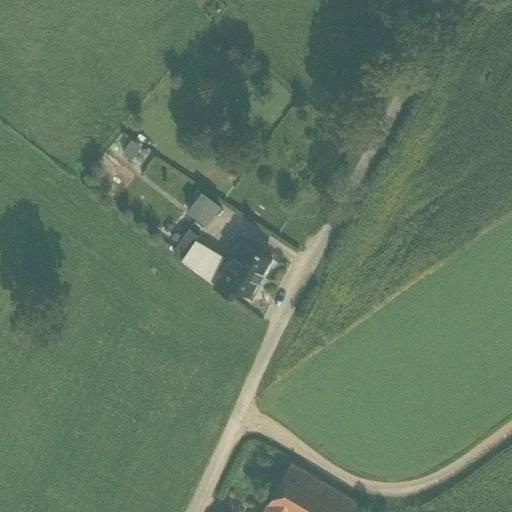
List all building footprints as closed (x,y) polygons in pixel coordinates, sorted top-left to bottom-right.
[(200,191),(186,210),(204,224),(219,205),(200,191)] [(194,267),(213,283),(219,274),(219,273),(215,270),(223,255),(195,238),(181,258),(194,267)] [(219,273),(219,274),(213,283),(230,292),(235,284),(250,293),(271,257),(239,239),(219,273)] [(290,462),(266,503),(280,511),(355,511),(360,504),(290,462)] [(280,511),(266,503),(260,511),(280,511)]
